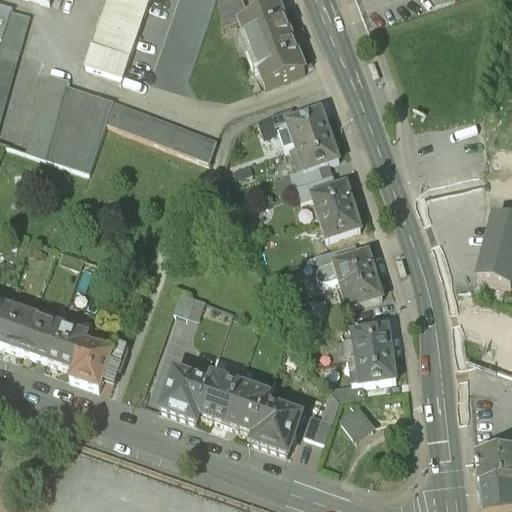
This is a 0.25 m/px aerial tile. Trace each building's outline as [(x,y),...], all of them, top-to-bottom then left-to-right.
[(110,0),(85,72),(122,85),(124,79),(150,0),(23,0),(49,8),(51,0),(110,0)] [(241,1),(237,0),(218,0),(222,34),(238,27),(238,26),(247,23),(241,1)] [(12,12),(0,7),(0,43),(1,44),(10,16),(12,12)] [(247,23),(238,26),(238,27),(265,93),(305,78),(298,61),(297,61),(284,28),(285,28),(278,11),(247,23)] [(1,44),(0,45),(0,126),(29,22),(10,16),(1,44)] [(112,108),(66,92),(68,86),(47,80),(26,157),(47,163),(46,165),(89,180),(105,130),(112,108)] [(216,148),(112,109),(112,108),(105,130),(209,169),(216,148)] [(291,115),(269,123),(273,134),(287,129),(296,125),(291,115)] [(296,125),(287,129),(290,138),(279,142),(284,158),(296,154),(329,142),(321,117),(296,125)] [(329,142),(296,154),(303,176),(304,179),(319,174),(338,167),(329,142)] [(303,176),(292,180),(297,194),(323,185),(319,174),(304,179),(303,176)] [(297,194),(301,208),(313,205),(312,201),(337,194),(333,182),(323,185),(297,194)] [(337,194),(312,201),(313,205),(319,224),(353,214),(346,191),(337,194)] [(353,214),(319,224),(326,247),(360,237),(353,214)] [(511,230),(493,226),(485,257),(511,264),(511,230)] [(354,251),(322,260),(326,272),(357,262),(354,251)] [(511,290),(511,264),(485,257),(477,288),(510,297),(511,290)] [(322,288),(325,289),(338,285),(340,293),(374,282),(367,259),(357,262),(326,272),(322,273),(319,275),(317,277),(317,281),(317,284),(319,286),(322,288)] [(374,282),(340,293),(341,294),(336,296),(341,313),(346,311),(347,316),(381,305),(374,282)] [(194,303),(180,298),(173,318),(187,323),(194,303)] [(1,312),(0,312),(0,333),(11,302),(5,300),(1,312)] [(11,302),(0,333),(0,352),(21,360),(33,324),(12,316),(17,304),(11,302)] [(54,331),(33,324),(21,360),(47,369),(64,321),(58,319),(54,331)] [(79,340),(65,335),(70,323),(64,321),(47,369),(73,378),(84,349),(84,350),(87,343),(79,340)] [(92,329),(84,326),(79,340),(87,343),(92,329)] [(388,334),(352,339),(356,365),(391,360),(388,334)] [(84,349),(73,378),(70,386),(99,397),(108,372),(112,359),(105,357),(106,353),(94,349),(93,353),(84,350),(84,349)] [(126,355),(115,351),(112,359),(108,372),(119,376),(126,355)] [(391,360),(356,365),(359,391),(359,392),(361,392),(395,387),(391,360)] [(215,370),(195,363),(189,382),(209,389),(211,381),(215,370)] [(227,369),(217,365),(215,370),(211,381),(221,385),(227,369)] [(189,382),(174,377),(159,418),(196,431),(199,423),(198,422),(210,389),(209,389),(189,382)] [(221,385),(211,381),(209,389),(210,389),(198,422),(199,423),(226,432),(241,389),(235,387),(234,390),(221,385)] [(241,389),(226,432),(253,441),(254,442),(265,409),(266,409),(269,402),(246,394),(247,391),(241,389)] [(359,391),(327,395),(337,407),(363,404),(361,392),(359,392),(359,391)] [(266,409),(265,409),(254,442),(253,441),(250,450),(287,463),(302,422),(266,409)] [(358,416),(341,428),(356,447),(372,435),(358,416)] [(321,425),(310,422),(303,442),(314,446),(321,425)] [(331,429),(321,425),(314,446),(324,450),(331,429)] [(511,446),(500,448),(502,462),(511,460),(511,446)] [(511,460),(502,462),(476,465),(479,493),(511,489),(511,460)] [(511,511),(511,489),(479,493),(481,511),(511,511)]
